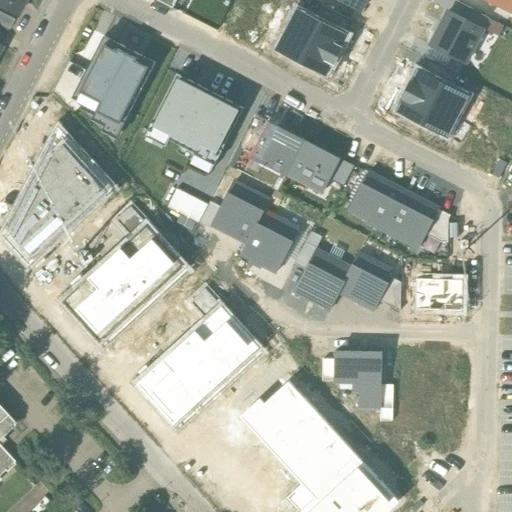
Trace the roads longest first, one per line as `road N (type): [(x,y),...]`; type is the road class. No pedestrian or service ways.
road 1 (unclassified): [(0,285),(200,511)]
road 2 (residential): [(348,115),(488,192),(486,332)]
road 3 (residential): [(114,0),(348,115)]
road 4 (residential): [(486,332),(484,464),(443,503),(450,511)]
road 5 (residential): [(486,332),(294,328)]
road 6 (residential): [(67,0),(0,135)]
road 7 (residential): [(408,0),(348,115)]
